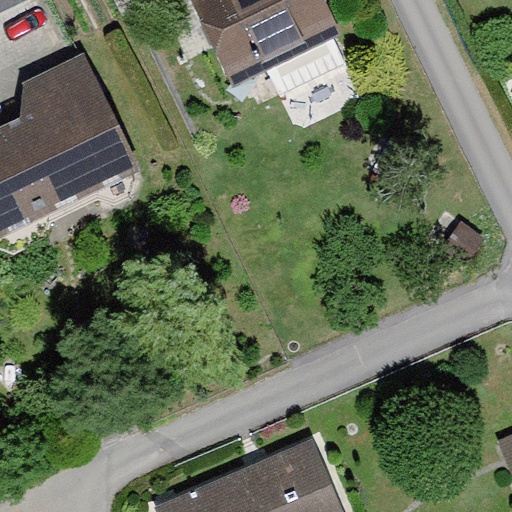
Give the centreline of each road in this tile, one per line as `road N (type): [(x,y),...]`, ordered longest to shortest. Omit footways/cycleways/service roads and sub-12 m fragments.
road 1 (residential): [(14,511),(511,292)]
road 2 (residential): [(511,205),(414,0)]
